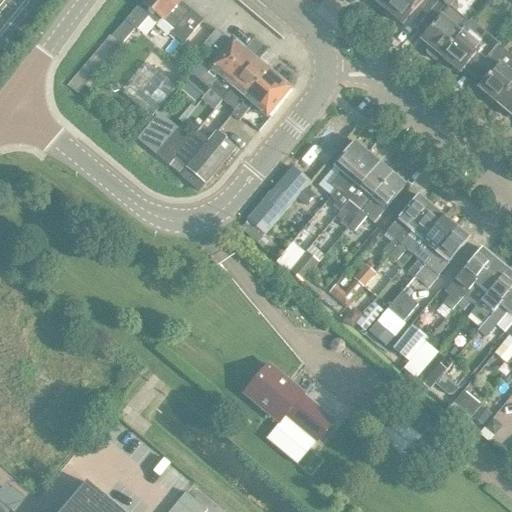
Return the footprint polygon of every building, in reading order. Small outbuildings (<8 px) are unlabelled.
[(126,20),(112,37),(121,45),(134,30),(137,32),(149,17),(157,24),(160,20),(162,21),(163,21),(173,30),(170,33),(183,44),(202,21),(179,1),(180,0),(144,0),(127,21),(126,20)] [(373,0),(384,9),(391,0),(373,0)] [(391,0),(384,9),(403,24),(422,0),(391,0)] [(421,39),(442,57),(462,32),(469,24),(448,6),(441,15),(421,39)] [(474,76),(500,44),(492,37),(485,45),(484,44),(481,48),(462,32),(442,57),(460,73),(464,68),(474,76)] [(110,36),(68,86),(78,94),(121,45),(112,37),(110,36)] [(211,91),(245,51),(232,40),(208,68),(209,69),(199,81),(211,91)] [(499,105),(511,89),(511,57),(499,46),(500,44),(474,76),(483,83),(479,88),(499,105)] [(222,100),(256,60),(245,51),(211,91),(222,100)] [(256,60),(222,100),(234,110),(268,70),(256,60)] [(169,94),(164,91),(172,80),(148,62),(125,92),(154,114),(169,94)] [(253,105),(257,108),(266,116),(290,88),(268,70),(234,110),(230,115),(239,122),(253,105)] [(511,89),(499,105),(511,116),(511,89)] [(157,156),(170,140),(157,129),(151,124),(137,141),(157,156)] [(193,160),(186,169),(204,184),(235,146),(217,131),(193,160)] [(170,140),(157,156),(168,165),(181,150),(170,140)] [(331,197),(367,153),(352,142),(332,167),(333,168),(318,186),(331,197)] [(181,150),(168,165),(169,166),(175,160),(186,169),(193,160),(181,150)] [(342,210),(380,164),(367,153),(331,197),(330,198),(336,203),(332,208),(339,213),(342,210)] [(346,230),(392,174),(380,164),(342,210),(348,214),(340,224),(346,230)] [(392,174),(346,230),(347,230),(348,228),(354,233),(367,217),(374,223),(405,185),(392,174)] [(266,235),(273,226),(289,208),(271,193),(248,221),(266,235)] [(388,257),(430,207),(416,196),(396,221),(397,222),(387,234),(385,237),(392,243),(389,247),(388,245),(382,252),(388,257)] [(430,207),(388,257),(396,264),(406,251),(412,255),(443,218),(430,207)] [(443,218),(412,255),(418,260),(408,272),(414,277),(455,228),(443,218)] [(455,228),(414,277),(429,290),(439,278),(438,276),(468,239),(455,228)] [(450,311),(493,260),(480,249),(443,293),(448,297),(441,304),(450,311)] [(306,253),(290,273),(303,283),(319,264),(306,253)] [(474,308),(505,270),(493,260),(450,311),(450,312),(455,306),(463,312),(469,304),(474,308)] [(328,294),(345,308),(362,287),(364,288),(375,274),(365,266),(353,280),(355,281),(344,294),(335,286),(328,294)] [(482,325),(511,288),(511,275),(505,270),(474,308),(475,309),(470,316),(482,325)] [(511,288),(482,325),(484,328),(480,333),(486,338),(495,326),(504,334),(511,324),(511,318),(511,317),(511,315),(511,288)] [(403,323),(417,306),(402,293),(387,310),(403,323)] [(372,304),(355,324),(365,332),(382,312),(372,304)] [(407,362),(424,342),(408,330),(392,350),(407,362)] [(0,457),(2,459),(63,386),(0,333),(0,457)] [(511,369),(511,368),(511,339),(509,337),(494,354),(511,369)] [(409,363),(403,369),(415,379),(416,378),(426,366),(430,362),(418,353),(409,363)] [(428,390),(445,370),(440,365),(440,360),(435,357),(417,379),(428,390)] [(269,366),(263,373),(245,395),(280,425),(285,419),(316,444),(336,421),(305,395),(304,396),(269,366)] [(445,370),(428,390),(429,391),(434,385),(448,396),(454,395),(459,389),(443,375),(446,371),(445,370)] [(463,392),(453,404),(471,418),(481,407),(463,392)] [(395,416),(382,438),(410,455),(423,433),(395,416)] [(0,511),(123,511),(88,483),(63,511),(10,511),(0,503),(0,511)] [(182,497),(178,503),(188,511),(206,511),(207,511),(185,493),(182,497)] [(188,511),(178,503),(170,511),(188,511)]
